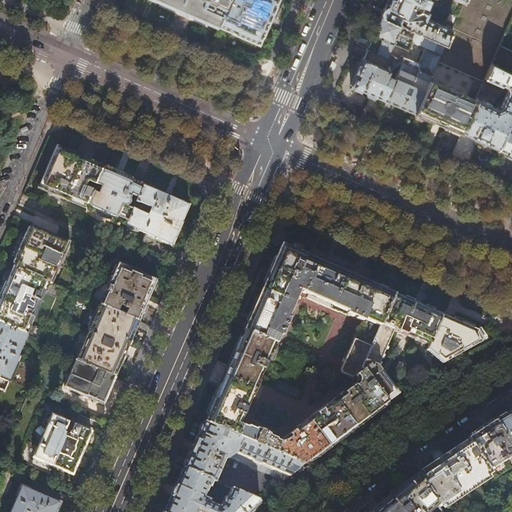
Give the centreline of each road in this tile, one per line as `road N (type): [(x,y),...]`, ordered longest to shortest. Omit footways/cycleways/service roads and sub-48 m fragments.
road 1 (primary): [(109,511),(269,145)]
road 2 (secondary): [(511,243),(269,145)]
road 3 (secondary): [(269,145),(64,56)]
road 4 (tertiary): [(511,382),(440,426),(333,511)]
road 5 (residential): [(0,215),(64,56)]
road 6 (primary): [(269,145),(334,0)]
